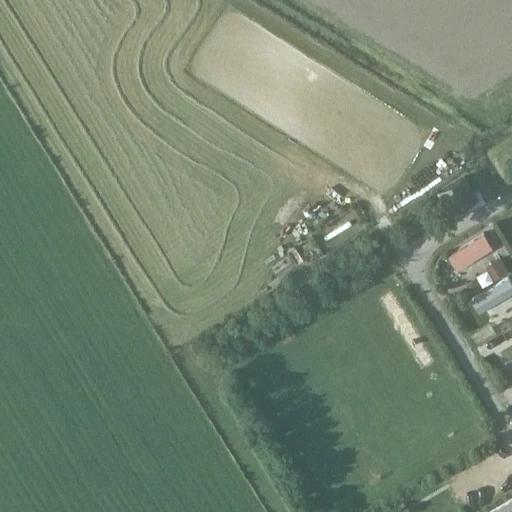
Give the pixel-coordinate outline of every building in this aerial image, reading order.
[(477,200),(472,192),(464,178),(438,194),(451,215),(477,200)] [(461,261),(500,242),(492,226),(453,246),(461,261)] [(511,251),(509,247),(492,257),(500,270),(511,262),(511,251)] [(472,275),(480,285),(493,275),(486,265),(472,275)] [(511,269),(483,286),(491,300),(511,287),(511,269)] [(491,511),(511,511),(511,494),(489,507),(491,511)]
